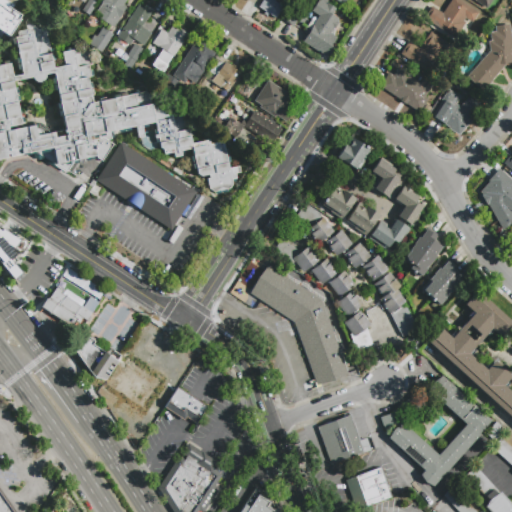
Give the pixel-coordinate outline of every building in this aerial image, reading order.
[(0,0),(13,0),(8,8),(18,15),(16,19),(17,20),(8,35),(0,29),(0,0)] [(91,0),(97,3),(89,15),(81,10),(88,0),(91,0)] [(125,0),(122,5),(126,7),(120,15),(121,16),(114,28),(99,18),(101,15),(96,12),(102,3),(101,2),(102,0),(125,0)] [(263,0),(274,0),(278,3),(280,1),(285,5),(284,7),(285,8),(280,15),(278,14),(276,18),(268,13),(267,15),(264,13),(265,11),(259,7),(263,0)] [(334,42),(326,56),(303,41),(306,36),(304,36),(306,33),(304,32),(303,32),(306,28),(307,29),(316,16),(311,12),(318,0),(320,0),(326,4),(327,2),(336,8),(335,10),(339,12),(336,17),(339,19),(333,29),(335,30),(335,31),(335,33),(334,34),(333,35),(337,37),(334,42)] [(424,18),(431,7),(442,14),(451,0),(460,0),(478,12),(471,21),(465,17),(462,20),(465,22),(455,38),(424,18)] [(491,0),(487,8),(474,0),(491,0)] [(290,16),(300,2),(310,9),(300,23),(290,16)] [(149,34),(142,47),(134,42),(132,40),(128,46),(116,38),(138,3),(150,11),(151,12),(140,29),(149,34)] [(0,65),(8,64),(11,77),(21,75),(14,38),(18,37),(17,33),(17,32),(26,30),(24,22),(26,19),(33,18),(41,24),(42,29),(44,29),(52,69),(64,66),(61,52),(73,50),(73,52),(82,51),(88,54),(90,65),(87,66),(90,77),(86,78),(91,103),(144,92),(149,94),(150,105),(155,104),(156,111),(162,110),(163,115),(171,114),(171,118),(181,117),(186,119),(191,144),(208,140),(209,145),(219,143),(223,144),(228,169),(238,166),(239,172),(234,174),(235,178),(230,180),(231,185),(228,189),(212,192),(208,189),(206,179),(209,179),(208,175),(199,176),(196,174),(191,148),(180,151),(180,156),(174,157),(172,152),(163,154),(162,150),(159,148),(154,122),(140,125),(143,137),(137,138),(134,126),(101,133),(101,138),(112,145),(101,161),(96,158),(96,156),(74,161),(66,172),(64,172),(34,153),(9,157),(8,154),(6,155),(6,159),(0,159),(0,65)] [(495,26),(509,24),(511,43),(511,62),(504,65),(482,91),(466,77),(490,50),(488,41),(491,40),(490,32),(495,31),(495,26)] [(112,34),(101,52),(88,44),(93,35),(96,37),(102,27),(112,34)] [(180,29),(188,34),(174,57),(172,56),(162,72),(152,66),(162,50),(152,43),(161,29),(167,33),(172,27),(179,31),(180,29)] [(431,76),(401,55),(409,43),(419,50),(424,42),(419,38),(425,29),(454,49),(448,59),(444,56),(431,76)] [(182,82),(172,75),(194,42),(205,50),(207,48),(214,53),(194,83),(185,77),(182,82)] [(143,49),(129,69),(123,65),(129,56),(127,55),(134,43),(143,49)] [(240,73),(227,92),(211,81),(215,76),(209,72),(217,59),(223,64),(225,62),(240,73)] [(423,79),(433,85),(425,97),(428,99),(419,113),(379,87),(389,73),(393,76),(399,68),(410,75),(409,76),(420,83),(423,79)] [(179,83),(171,95),(159,87),(168,75),(179,83)] [(254,100),(267,80),(292,96),(286,104),(293,108),(285,121),(275,115),(274,116),(259,106),(260,104),(254,100)] [(483,108),(459,134),(432,116),(436,109),(432,107),(436,101),(439,104),(449,88),(460,96),(455,104),(460,106),(469,96),(483,108)] [(244,126),(254,111),(281,128),(271,144),(244,126)] [(242,125),(234,137),(221,129),(229,117),(242,125)] [(350,136),(371,150),(357,171),(336,156),(350,136)] [(172,232),(97,183),(122,145),(196,194),(191,203),(199,209),(196,213),(184,205),(178,214),(182,217),(172,232)] [(375,173),(374,175),(371,173),(380,159),(395,168),(394,170),(393,171),(393,173),(393,174),(399,179),(398,180),(401,182),(389,199),(389,198),(372,186),(378,176),(375,173)] [(499,169),(511,181),(511,220),(510,222),(511,224),(507,228),(501,231),(485,204),(484,204),(480,196),(481,196),(478,191),(490,180),(489,179),(499,169)] [(332,185),(342,192),(343,190),(355,198),(341,219),(319,204),(332,185)] [(394,199),(404,185),(415,193),(416,194),(417,196),(417,197),(417,199),(417,200),(416,201),(421,206),(421,208),(424,210),(412,227),(395,215),(402,204),(394,199)] [(358,202),(379,215),(364,236),(344,223),(358,202)] [(333,231),(318,244),(307,229),(294,222),(305,205),(319,213),(322,217),(333,231)] [(395,219),(410,230),(404,238),(402,237),(397,244),(392,241),(387,248),(386,247),(384,250),(368,238),(378,223),(388,230),(395,219)] [(0,262),(0,223),(4,226),(2,229),(17,238),(18,234),(31,243),(15,261),(24,272),(14,280),(0,262)] [(352,243),(336,256),(325,242),(341,229),(352,243)] [(425,229),(435,237),(433,241),(442,247),(419,279),(412,275),(414,273),(409,269),(411,266),(403,260),(413,245),(412,245),(418,237),(419,238),(425,229)] [(194,241),(199,245),(189,259),(184,255),(194,241)] [(370,256),(354,268),(343,254),(359,242),(370,256)] [(292,258),(308,246),(319,261),(302,272),(295,262),(292,258)] [(372,281),(362,266),(378,255),(388,269),(372,281)] [(311,271),(327,259),(337,273),(321,285),(311,271)] [(455,271),(464,280),(440,306),(421,289),(447,260),(457,269),(455,271)] [(267,266),(320,301),(347,374),(316,386),(293,323),(249,294),(267,266)] [(92,294),(63,276),(68,268),(97,287),(92,294)] [(328,283),(344,272),(347,276),(348,275),(352,280),(351,281),(354,286),(338,298),(328,283)] [(403,303),(418,331),(403,339),(389,313),(378,299),(382,296),(372,284),(389,272),(400,286),(396,289),(406,301),(403,303)] [(41,307),(47,298),(49,299),(57,286),(65,292),(66,290),(86,303),(90,297),(99,302),(87,321),(83,318),(80,322),(74,318),(70,324),(51,312),(50,313),(41,307)] [(511,418),(427,342),(432,336),(434,338),(442,329),(451,338),(474,313),(464,304),(472,295),(471,294),(475,289),(511,322),(511,326),(509,330),(508,328),(500,337),(491,329),(468,353),(487,370),(495,361),(511,376),(503,385),(511,392),(511,418)] [(336,302),(351,290),(354,294),(355,293),(359,299),(359,300),(362,305),(347,316),(336,302)] [(371,327),(366,330),(374,348),(358,355),(350,336),(350,334),(344,324),(360,312),(371,327)] [(105,380),(92,376),(74,351),(84,335),(94,342),(92,344),(106,354),(110,348),(114,351),(110,356),(117,361),(105,380)] [(431,487),(419,476),(423,472),(387,439),(398,426),(383,431),(378,418),(397,411),(401,424),(437,456),(465,424),(426,389),(439,375),(489,421),(478,434),(479,434),(431,487)] [(184,421),(165,409),(164,408),(177,388),(178,388),(207,407),(196,424),(186,417),(184,421)] [(366,438),(371,450),(331,465),(318,427),(351,415),(360,441),(366,438)] [(505,432),(495,443),(487,436),(497,425),(505,432)] [(511,466),(491,449),(500,439),(511,449),(511,466)] [(158,489),(173,511),(197,511),(198,511),(204,511),(219,489),(217,484),(222,473),(215,468),(218,461),(187,442),(168,474),(158,489)] [(511,511),(488,511),(481,505),(488,499),(463,473),(473,464),(498,491),(498,490),(511,504),(511,511)] [(391,497),(355,511),(344,481),(380,468),(391,497)] [(458,511),(441,493),(451,484),(477,511),(479,510),(480,511),(482,510),(483,511),(458,511)] [(256,487),(240,511),(277,511),(276,507),(271,509),(267,507),(271,501),(259,493),(261,490),(256,487)] [(0,511),(0,490),(15,511),(0,511)]
